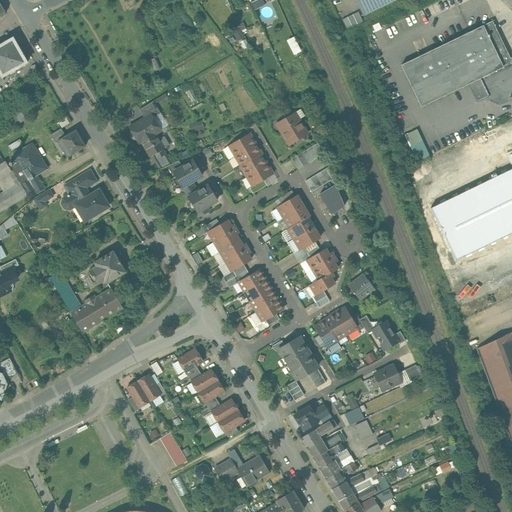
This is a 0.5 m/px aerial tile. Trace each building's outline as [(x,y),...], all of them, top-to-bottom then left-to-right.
[(355,0),(363,16),(395,0),(355,0)] [(359,11),(343,19),(348,29),(364,21),(359,11)] [(511,59),(511,60),(492,21),(482,26),(464,34),(485,76),(479,79),(488,96),(493,99),(493,101),(496,102),(497,101),(498,101),(499,102),(506,99),(509,92),(511,90),(511,59)] [(17,33),(12,36),(13,38),(18,46),(23,43),(17,33)] [(464,34),(401,65),(421,106),(479,79),(485,76),(464,34)] [(288,40),(296,54),(302,50),(295,36),(288,40)] [(13,38),(3,43),(4,44),(0,45),(0,72),(2,77),(27,63),(18,46),(13,38)] [(153,101),(139,109),(145,118),(150,115),(152,118),(160,113),(153,101)] [(24,107),(15,112),(21,121),(30,116),(24,107)] [(15,112),(10,116),(16,124),(21,121),(15,112)] [(294,113),(277,124),(289,145),(307,134),(294,113)] [(145,118),(130,127),(132,131),(131,131),(130,135),(132,138),(136,139),(137,139),(139,142),(141,141),(155,133),(159,131),(152,118),(150,115),(145,118)] [(191,131),(204,128),(203,121),(189,123),(191,131)] [(62,128),(51,135),(56,142),(57,141),(66,136),(62,128)] [(430,157),(417,129),(405,135),(410,146),(418,163),(430,157)] [(66,136),(57,141),(67,157),(71,154),(85,146),(76,130),(66,136)] [(155,133),(141,141),(151,157),(164,149),(163,148),(169,145),(164,136),(158,139),(155,133)] [(249,133),(229,145),(236,155),(255,144),(249,133)] [(19,150),(13,154),(19,163),(11,168),(19,181),(28,195),(29,197),(44,188),(36,175),(47,168),(32,143),(19,150)] [(324,154),(318,143),(312,146),(319,157),(324,154)] [(255,144),(236,155),(241,165),(242,165),(260,154),(261,154),(255,144)] [(312,146),(307,149),(314,160),(319,157),(312,146)] [(314,160),(307,149),(302,152),(309,163),(314,160)] [(164,152),(153,158),(160,169),(168,166),(171,164),(164,152)] [(309,163),(302,152),(297,155),(303,166),(309,163)] [(260,154),(242,165),(241,165),(247,176),(266,164),(261,154),(260,154)] [(303,166),(297,155),(292,159),(298,169),(303,166)] [(182,167),(173,172),(173,173),(182,187),(191,181),(202,175),(194,160),(182,167)] [(0,164),(0,184),(4,191),(19,181),(11,168),(10,168),(5,161),(0,164)] [(171,164),(168,166),(172,173),(173,173),(173,172),(182,167),(179,161),(171,164)] [(266,164),(247,176),(253,186),(264,180),(273,174),(266,164)] [(331,165),(326,168),(332,179),(337,176),(331,165)] [(326,168),(321,172),(327,182),(332,179),(326,168)] [(321,172),(316,175),(322,185),(327,182),(321,172)] [(322,185),(316,175),(310,178),(317,188),(322,185)] [(90,195),(79,177),(66,185),(71,194),(77,191),(83,200),(90,195)] [(317,188),(310,178),(305,181),(311,192),(317,188)] [(264,180),(253,186),(249,188),(253,193),(267,185),(264,180)] [(4,191),(0,193),(0,211),(28,195),(19,181),(4,191)] [(182,187),(181,188),(184,193),(194,186),(191,181),(182,187)] [(198,192),(188,197),(188,198),(197,212),(206,206),(217,200),(209,185),(198,192)] [(325,192),(335,214),(350,207),(340,185),(325,192)] [(194,186),(184,193),(187,198),(188,198),(188,197),(198,192),(194,186)] [(49,190),(34,199),(40,209),(47,205),(44,201),(53,196),(49,190)] [(80,213),(104,198),(99,190),(90,195),(83,200),(77,191),(71,194),(63,199),(62,203),(65,207),(69,209),(76,205),(80,213)] [(297,196),(278,207),(284,217),(303,206),(297,196)] [(104,198),(80,213),(85,220),(109,206),(104,198)] [(206,206),(197,212),(196,212),(199,218),(209,211),(206,206)] [(303,206),(284,217),(290,227),(290,228),(307,217),(308,217),(309,216),(303,206)] [(14,216),(4,221),(7,228),(18,223),(14,216)] [(307,217),(290,228),(290,227),(288,228),(295,239),(313,227),(308,217),(307,217)] [(216,219),(206,225),(209,231),(220,224),(216,219)] [(209,231),(215,241),(235,229),(232,224),(230,226),(227,220),(220,224),(209,231)] [(206,225),(195,232),(199,237),(209,231),(206,225)] [(313,227),(295,239),(301,249),(304,247),(315,241),(320,238),(313,227)] [(235,229),(215,241),(221,251),(239,240),(236,235),(238,234),(235,229)] [(239,240),(221,251),(227,261),(247,249),(244,244),(242,245),(239,240)] [(315,241),(304,247),(307,252),(318,246),(315,241)] [(318,246),(307,252),(310,257),(321,251),(318,246)] [(301,249),(294,253),(297,258),(307,252),(304,247),(301,249)] [(310,257),(307,259),(313,270),(334,257),(331,252),(328,254),(325,248),(321,251),(310,257)] [(247,249),(227,261),(233,271),(244,264),(251,260),(247,255),(250,253),(247,249)] [(113,251),(95,262),(97,266),(90,270),(89,277),(92,282),(98,284),(105,280),(106,283),(125,272),(113,251)] [(307,252),(297,258),(300,264),(307,259),(310,257),(307,252)] [(334,257),(313,270),(319,279),(331,273),(337,269),(334,263),(337,262),(334,257)] [(244,264),(233,271),(236,276),(247,270),(244,264)] [(13,267),(0,273),(0,295),(11,290),(14,285),(12,281),(18,278),(13,267)] [(239,281),(239,282),(245,292),(265,279),(259,269),(250,275),(239,281)] [(247,270),(236,276),(239,281),(250,275),(247,270)] [(233,271),(223,277),(226,282),(236,276),(233,271)] [(71,295),(57,273),(50,277),(63,300),(71,296),(70,296),(71,295)] [(331,273),(319,279),(310,284),(316,295),(323,291),(334,284),(331,279),(333,277),(331,273)] [(374,289),(364,274),(349,285),(353,292),(353,293),(354,294),(355,294),(359,300),(374,289)] [(236,276),(226,282),(229,288),(239,282),(239,281),(236,276)] [(265,279),(245,292),(251,301),(271,289),(265,279)] [(111,288),(95,298),(93,295),(85,300),(87,303),(79,308),(71,313),(75,321),(75,320),(82,332),(123,307),(111,288)] [(271,289),(251,301),(257,311),(277,299),(271,289)] [(323,291),(316,295),(313,297),(316,302),(327,296),(323,291)] [(71,295),(70,296),(71,296),(63,300),(71,313),(79,308),(71,295)] [(327,296),(316,302),(319,308),(330,301),(327,296)] [(277,299),(257,311),(263,322),(265,320),(276,314),(283,309),(277,299)] [(351,317),(345,308),(335,314),(347,334),(357,327),(351,317)] [(359,319),(356,313),(351,317),(357,327),(359,331),(364,327),(359,319)] [(276,314),(265,320),(269,325),(279,319),(276,314)] [(347,334),(335,314),(325,320),(325,321),(337,340),(337,339),(347,334)] [(366,315),(359,319),(364,327),(368,334),(373,331),(372,329),(374,328),(366,315)] [(337,340),(325,321),(315,327),(320,335),(326,345),(327,347),(337,340),(337,339),(337,340)] [(374,328),(372,329),(373,331),(385,350),(398,342),(398,341),(394,335),(386,321),(374,328)] [(400,331),(394,335),(398,341),(398,342),(400,344),(406,340),(400,331)] [(511,331),(477,349),(511,442),(511,441),(511,331)] [(326,345),(320,335),(314,338),(321,348),(326,345)] [(306,350),(299,337),(285,345),(279,349),(297,380),(308,373),(317,368),(310,355),(310,354),(307,349),(306,350)] [(282,340),(272,346),(275,351),(279,349),(285,345),(282,340)] [(196,349),(178,360),(185,372),(186,371),(196,365),(203,361),(196,349)] [(10,358),(1,362),(0,364),(0,371),(2,373),(6,380),(18,374),(10,358)] [(196,365),(186,371),(189,377),(199,370),(196,365)] [(394,365),(374,374),(382,390),(401,381),(404,386),(411,382),(405,370),(398,373),(394,365)] [(422,377),(416,365),(405,370),(411,382),(422,377)] [(317,368),(308,373),(316,388),(326,382),(317,368)] [(199,370),(189,377),(192,382),(202,375),(199,370)] [(192,382),(191,382),(197,392),(218,380),(212,370),(202,375),(192,382)] [(155,386),(148,374),(137,381),(150,401),(160,395),(155,386)] [(218,380),(197,392),(203,403),(204,402),(215,396),(224,390),(218,380)] [(304,395),(296,380),(286,386),(295,401),(304,395)] [(150,401),(137,381),(127,387),(133,396),(140,408),(140,407),(150,401)] [(166,393),(160,383),(155,386),(160,395),(160,396),(166,393)] [(140,408),(133,396),(128,400),(135,412),(141,408),(140,407),(140,408)] [(215,396),(204,402),(208,407),(218,401),(215,396)] [(221,406),(211,412),(212,412),(218,422),(238,410),(232,399),(221,406)] [(218,401),(208,407),(211,413),(212,412),(211,412),(221,406),(218,401)] [(309,407),(294,416),(299,423),(300,422),(305,429),(318,421),(317,421),(329,413),(324,405),(313,413),(309,407)] [(342,414),(346,425),(365,418),(361,407),(342,414)] [(441,409),(433,412),(436,418),(443,414),(441,409)] [(238,410),(218,422),(224,432),(225,432),(235,426),(245,420),(238,410)] [(329,413),(317,421),(318,421),(321,426),(329,421),(333,419),(329,413)] [(321,426),(301,438),(307,448),(322,440),(320,436),(327,432),(329,436),(336,432),(340,430),(334,419),(333,419),(329,421),(321,426)] [(366,420),(355,425),(359,434),(370,428),(366,420)] [(235,426),(225,432),(228,437),(238,431),(235,426)] [(370,428),(359,434),(362,439),(373,434),(370,428)] [(187,461),(170,432),(160,438),(177,468),(187,461)] [(346,439),(342,433),(338,435),(342,442),(346,439)] [(378,437),(380,444),(393,440),(390,433),(378,437)] [(338,435),(324,443),(322,440),(307,448),(313,459),(342,442),(338,435)] [(342,442),(313,459),(320,469),(334,460),(332,457),(338,453),(346,448),(342,442)] [(379,444),(367,449),(369,455),(381,449),(379,444)] [(346,448),(338,453),(340,457),(348,452),(346,448)] [(248,462),(257,480),(270,472),(266,466),(266,465),(264,461),(263,462),(259,455),(248,462)] [(334,460),(320,469),(326,479),(354,462),(350,455),(341,461),(342,464),(338,466),(334,460)] [(231,459),(215,469),(222,481),(238,472),(236,469),(231,459)] [(440,465),(443,472),(452,468),(449,461),(440,465)] [(257,480),(248,462),(236,469),(238,472),(246,486),(257,480)] [(354,462),(326,479),(332,489),(346,480),(342,474),(347,471),(348,474),(358,468),(354,462)] [(201,481),(209,479),(203,464),(196,467),(201,481)] [(368,470),(361,473),(364,480),(371,476),(368,470)] [(361,473),(346,480),(350,487),(364,480),(361,473)] [(179,495),(187,493),(180,476),(173,479),(179,495)] [(346,480),(332,489),(339,500),(352,492),(353,492),(350,487),(346,480)] [(352,492),(339,500),(344,510),(359,502),(377,493),(374,485),(357,494),(354,490),(353,492),(352,492)] [(284,495),(294,511),(299,511),(304,509),(292,491),(284,495)] [(381,494),(373,498),(377,503),(381,502),(385,500),(381,494)] [(294,511),(284,495),(277,500),(278,503),(278,502),(284,511),(294,511)] [(359,502),(344,510),(345,511),(362,511),(377,503),(373,498),(361,505),(359,502)] [(278,503),(262,511),(284,511),(278,502),(278,503)] [(392,502),(385,505),(388,511),(389,511),(396,509),(392,502)] [(377,503),(362,511),(377,511),(381,510),(377,503)]
